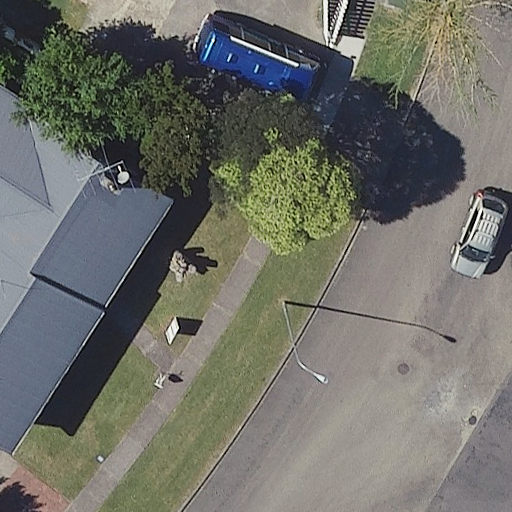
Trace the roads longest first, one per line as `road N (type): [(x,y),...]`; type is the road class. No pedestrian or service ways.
road 1 (residential): [(457,393),(511,158)]
road 2 (residential): [(376,511),(457,393)]
